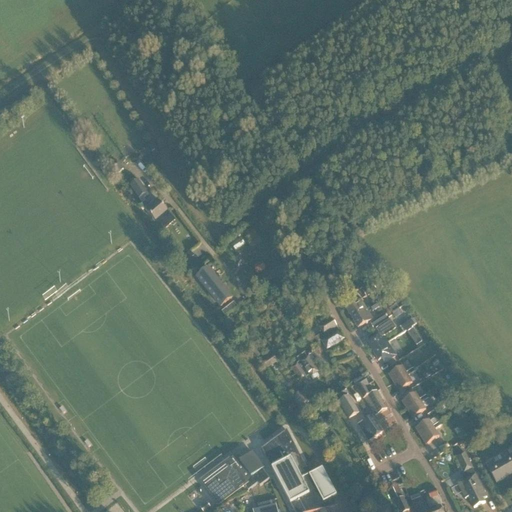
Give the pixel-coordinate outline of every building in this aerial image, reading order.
[(123,171),(119,165),(114,168),(119,174),(123,171)] [(149,196),(139,181),(130,187),(139,200),(140,200),(143,204),(145,202),(143,200),(149,196)] [(168,213),(157,200),(145,211),(156,223),(168,213)] [(248,241),(256,235),(252,229),(244,234),(248,241)] [(189,269),(198,261),(191,252),(182,259),(189,269)] [(262,264),(253,269),(257,276),(266,270),(262,264)] [(208,277),(201,283),(221,308),(232,300),(211,275),(208,277)] [(373,287),(377,292),(382,289),(381,287),(386,285),(383,280),(378,282),(379,283),(373,287)] [(376,292),(373,287),(363,293),(366,298),(376,292)] [(352,320),(367,311),(361,301),(346,310),(352,320)] [(367,311),(352,320),(358,330),(373,321),(367,311)] [(387,320),(384,315),(370,324),(373,329),(387,320)] [(338,330),(332,320),(319,329),(325,338),(338,330)] [(378,329),(376,330),(378,333),(380,332),(383,337),(384,338),(396,330),(390,321),(378,329)] [(343,339),(338,332),(323,341),(328,349),(343,339)] [(371,344),(368,346),(373,354),(383,347),(388,344),(384,338),(383,337),(380,332),(378,333),(368,339),(371,344)] [(314,340),(317,344),(324,340),(321,335),(314,340)] [(383,347),(373,354),(379,362),(382,360),(384,365),(396,357),(388,344),(383,347)] [(272,356),(271,356),(269,353),(260,360),(267,369),(266,370),(270,376),(273,374),(269,369),(278,363),(272,356)] [(304,354),(297,360),(300,363),(307,358),(304,354)] [(297,365),(290,370),(300,383),(307,379),(308,381),(319,372),(313,363),(315,361),(311,355),(307,358),(300,363),(297,365)] [(412,376),(409,372),(406,374),(402,368),(389,376),(394,384),(407,376),(408,378),(412,376)] [(426,380),(431,377),(428,372),(423,376),(426,380)] [(412,384),(408,378),(407,376),(394,384),(399,393),(412,384)] [(376,392),(371,395),(366,388),(368,386),(365,380),(355,386),(364,400),(364,399),(375,417),(387,410),(376,392)] [(307,390),(302,394),(309,402),(313,399),(307,390)] [(348,395),(345,390),(336,395),(339,400),(348,395)] [(308,402),(302,393),(292,400),(299,409),(308,402)] [(425,402),(423,399),(419,401),(415,394),(402,403),(407,411),(420,403),(421,405),(425,402)] [(339,404),(349,421),(359,414),(349,397),(339,404)] [(426,411),(421,405),(420,403),(407,411),(413,420),(426,411)] [(383,433),(371,417),(357,426),(368,443),(383,433)] [(475,419),(465,425),(471,434),(480,428),(475,419)] [(438,429),(436,426),(433,428),(429,421),(415,430),(421,438),(434,430),(435,431),(438,429)] [(439,438),(435,431),(434,430),(421,438),(426,446),(439,438)] [(267,446),(261,451),(293,511),(316,511),(320,511),(317,506),(336,496),(322,469),(309,476),(286,432),(280,436),(282,440),(267,448),(267,446)] [(466,441),(459,445),(462,450),(469,446),(466,441)] [(510,476),(511,475),(511,449),(508,453),(510,457),(502,462),(510,476)] [(238,460),(233,459),(230,462),(229,461),(201,483),(219,506),(245,487),(253,480),(252,478),(262,470),(264,469),(252,453),(240,463),(238,460)] [(464,454),(456,458),(464,475),(463,481),(457,484),(465,500),(469,499),(474,509),(485,504),(483,500),(487,498),(475,475),(465,454),(464,454)] [(510,476),(502,462),(499,457),(494,460),(496,465),(488,470),(496,484),(510,476)] [(260,487),(269,480),(262,470),(252,478),(253,480),(245,487),(248,492),(258,484),(260,487)] [(436,490),(428,493),(431,500),(439,497),(436,490)] [(355,501),(358,509),(366,505),(370,503),(371,503),(365,491),(358,494),(360,499),(355,501)] [(410,498),(413,506),(422,503),(419,495),(410,498)] [(408,511),(409,511),(403,498),(396,501),(400,511),(408,511)] [(275,501),(257,506),(258,506),(259,510),(276,506),(275,501)]
